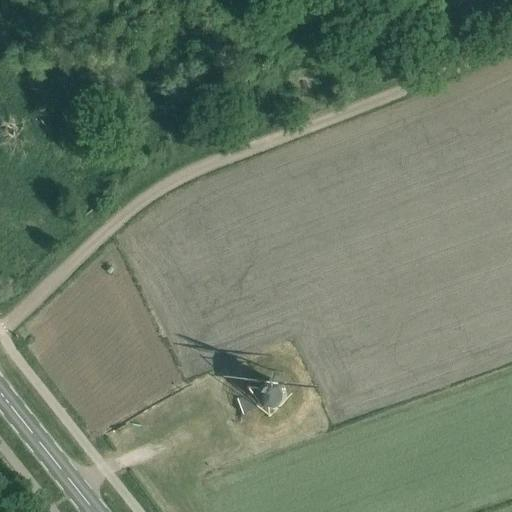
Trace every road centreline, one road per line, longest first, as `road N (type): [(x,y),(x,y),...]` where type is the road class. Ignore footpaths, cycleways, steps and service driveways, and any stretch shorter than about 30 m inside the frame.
road 1 (track): [(0,331),(101,236),(180,180),(511,38)]
road 2 (secondary): [(101,511),(0,390)]
road 3 (track): [(206,435),(105,469),(81,487)]
